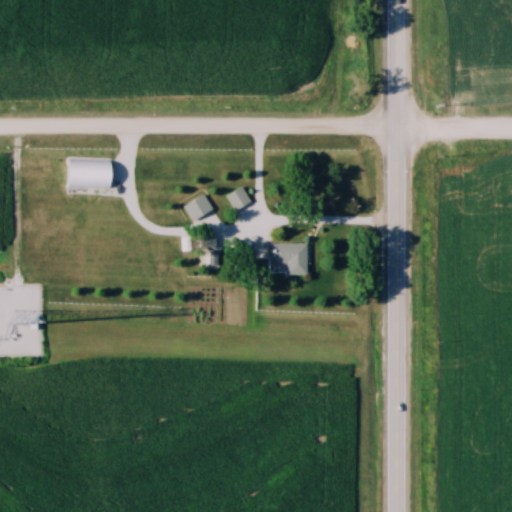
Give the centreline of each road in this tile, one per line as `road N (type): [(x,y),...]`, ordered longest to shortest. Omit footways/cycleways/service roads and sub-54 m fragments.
road 1 (trunk): [(395,511),(394,0)]
road 2 (residential): [(0,131),(394,133)]
